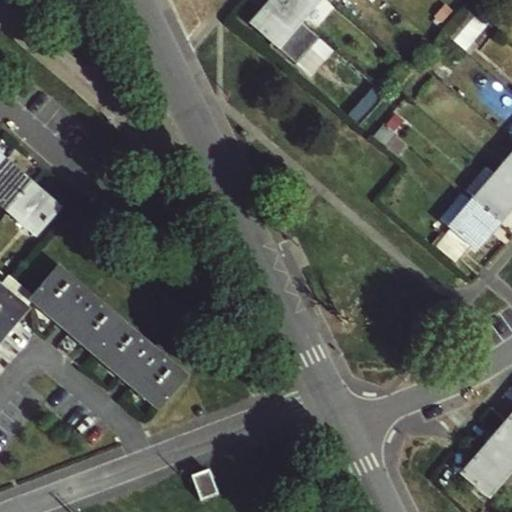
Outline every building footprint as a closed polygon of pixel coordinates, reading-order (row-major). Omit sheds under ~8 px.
[(300,18),(278,0),(273,0),(251,25),(275,46),(300,18)] [(315,0),(278,0),(300,18),(315,0)] [(487,0),(487,1),(501,12),(510,0),(487,0)] [(453,40),(463,49),(486,22),(476,13),(453,40)] [(386,93),(410,66),(402,60),(378,86),(386,93)] [(511,157),(498,173),(511,184),(511,157)] [(4,162),(0,165),(0,201),(10,210),(30,186),(4,162)] [(511,203),(511,184),(498,173),(473,202),(496,222),(511,203)] [(30,186),(10,210),(35,234),(57,210),(30,186)] [(496,222),(473,202),(449,230),(472,249),(496,222)] [(32,299),(35,301),(96,354),(159,409),(184,379),(121,325),(57,270),(32,299)] [(0,332),(3,335),(26,308),(0,285),(0,332)] [(507,470),(511,464),(511,425),(508,422),(484,450),(507,470)] [(484,497),(507,470),(484,450),(461,477),(484,497)] [(207,471),(190,477),(199,499),(215,493),(207,471)]
